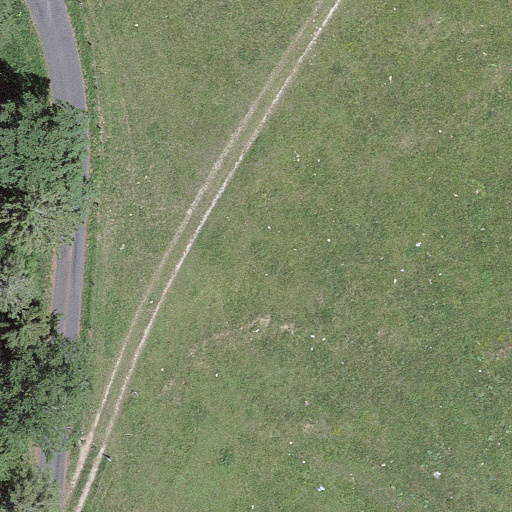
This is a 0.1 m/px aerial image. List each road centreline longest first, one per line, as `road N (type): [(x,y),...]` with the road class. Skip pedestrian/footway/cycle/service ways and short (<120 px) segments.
road 1 (track): [(72,511),(130,353),(196,207),(305,69),(346,0)]
road 2 (unclassified): [(49,511),(72,130),(44,0)]
